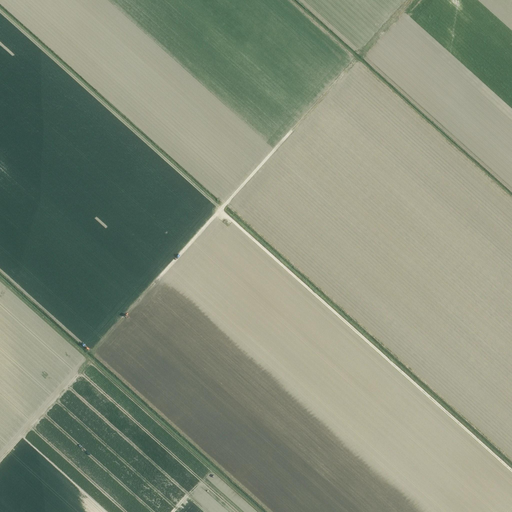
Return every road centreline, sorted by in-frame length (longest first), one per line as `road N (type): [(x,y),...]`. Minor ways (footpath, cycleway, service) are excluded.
road 1 (track): [(91,353),(356,58)]
road 2 (track): [(220,211),(511,469)]
road 3 (track): [(0,461),(89,360),(0,279)]
road 4 (track): [(89,360),(259,511)]
